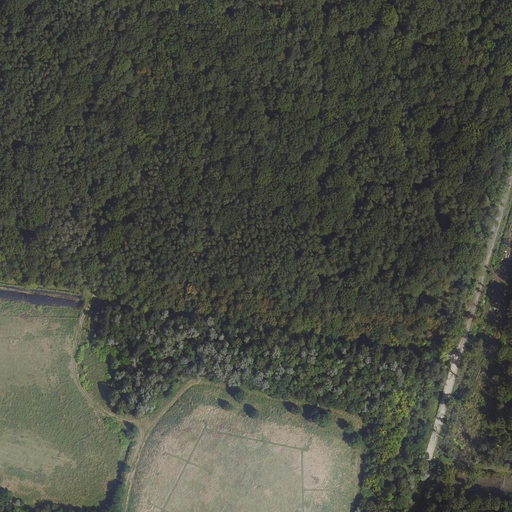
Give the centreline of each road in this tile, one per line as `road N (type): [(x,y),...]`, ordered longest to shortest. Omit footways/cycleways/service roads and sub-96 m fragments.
road 1 (track): [(185,0),(75,358),(87,400),(145,431)]
road 2 (track): [(455,354),(0,282)]
road 3 (track): [(156,0),(511,50)]
road 4 (track): [(455,354),(511,162)]
road 5 (track): [(409,511),(455,354)]
